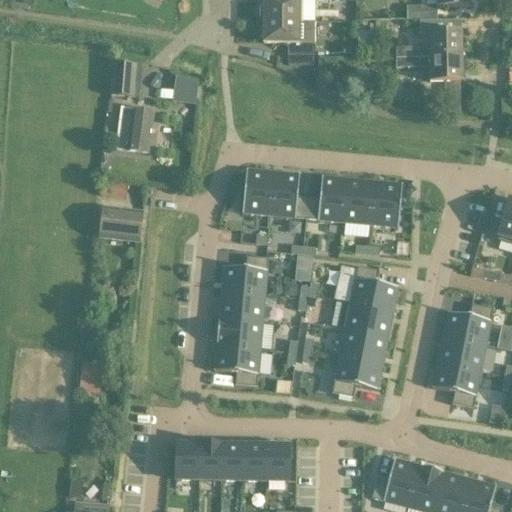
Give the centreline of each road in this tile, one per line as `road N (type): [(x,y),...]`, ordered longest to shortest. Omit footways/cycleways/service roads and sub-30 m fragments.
road 1 (residential): [(189,423),(208,218),(233,152),(463,173)]
road 2 (residential): [(399,437),(463,173)]
road 3 (residential): [(399,437),(189,423)]
road 4 (residential): [(189,423),(160,421),(152,511)]
